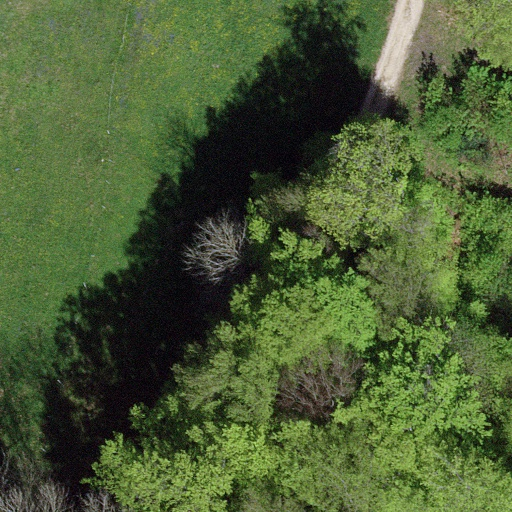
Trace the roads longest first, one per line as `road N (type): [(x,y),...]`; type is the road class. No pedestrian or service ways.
road 1 (track): [(207,511),(289,276),(347,140)]
road 2 (track): [(347,140),(511,202)]
road 3 (track): [(347,140),(411,0)]
